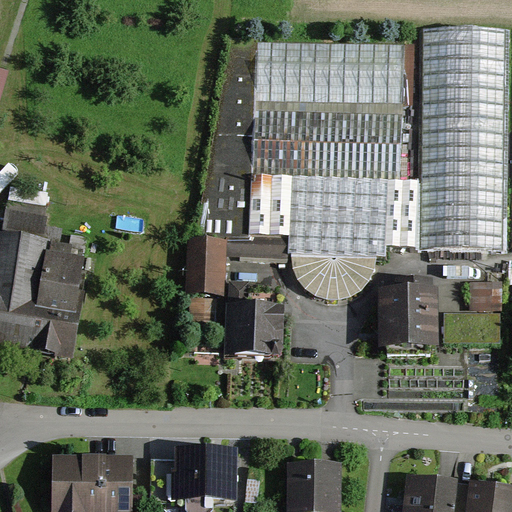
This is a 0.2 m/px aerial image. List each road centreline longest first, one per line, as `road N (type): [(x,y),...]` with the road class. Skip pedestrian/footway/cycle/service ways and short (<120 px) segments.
road 1 (residential): [(382,428),(87,420),(11,440)]
road 2 (unknown): [(382,428),(346,397),(348,340),(371,306)]
road 3 (residential): [(511,440),(382,428)]
